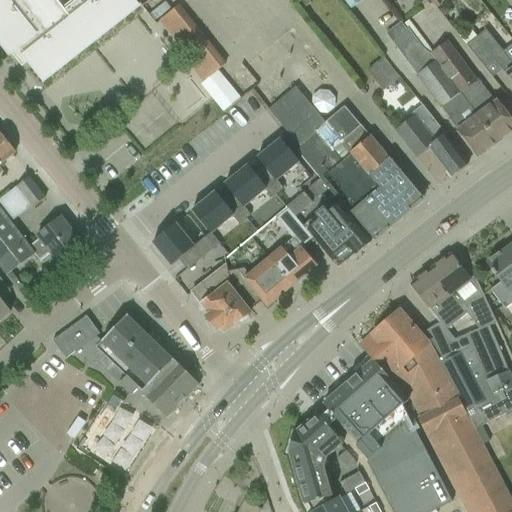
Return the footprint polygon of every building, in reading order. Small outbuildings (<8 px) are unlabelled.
[(41,81),(136,6),(131,0),(74,0),(62,10),(54,0),(0,0),(0,41),(16,61),(21,57),(41,81)] [(327,0),(303,0),(298,3),(314,30),(337,17),(327,0)] [(349,0),(376,36),(387,28),(368,1),(369,0),(349,0)] [(209,47),(199,34),(178,7),(162,20),(160,21),(181,48),(191,60),(187,64),(203,83),(208,79),(218,72),(225,66),(209,47)] [(427,13),(412,28),(434,49),(449,33),(427,13)] [(407,30),(391,43),(397,50),(412,37),(407,30)] [(511,44),(503,53),(485,31),(466,47),(485,70),(494,62),(511,84),(511,44)] [(434,62),(433,63),(438,70),(440,69),(496,145),(511,132),(511,124),(504,114),(496,102),(494,104),(476,81),(475,82),(446,43),(429,56),(434,62)] [(383,59),(366,71),(382,92),(398,80),(383,59)] [(478,159),(496,145),(440,69),(438,70),(433,63),(416,76),(440,109),(441,109),(457,131),(466,143),(478,159)] [(203,83),(201,85),(214,101),(222,111),(239,98),(218,72),(217,72),(209,79),(203,83)] [(388,160),(360,127),(344,107),(324,124),(295,89),(290,93),(268,112),(300,150),(297,153),(319,180),(328,190),(336,200),(338,198),(373,242),(398,221),(422,201),(422,200),(388,160)] [(468,166),(456,150),(452,145),(422,106),(411,115),(413,117),(411,120),(395,132),(416,159),(428,149),(450,179),(468,166)] [(0,165),(11,157),(14,154),(0,135),(0,165)] [(280,141),(257,160),(263,167),(275,183),(277,182),(299,164),(280,141)] [(247,167),(224,186),(230,194),(243,209),(244,209),(265,191),(271,199),(283,190),(277,182),(275,183),(263,167),(254,175),(247,167)] [(33,209),(44,199),(28,179),(16,188),(32,207),(33,209)] [(319,180),(308,190),(316,200),(328,190),(319,180)] [(215,194),(191,212),(209,235),(210,236),(211,235),(232,218),(239,226),(250,216),(244,209),(243,209),(230,194),(221,201),(215,194)] [(303,194),(286,208),(287,210),(294,218),(312,204),(303,194)] [(315,217),(303,227),(306,232),(327,258),(338,271),(373,242),(338,198),(336,200),(323,210),(323,209),(314,216),(315,217)] [(0,270),(5,277),(6,277),(11,273),(34,255),(40,263),(50,255),(57,263),(81,245),(60,218),(36,237),(39,240),(29,248),(11,224),(0,209),(0,270)] [(292,288),(316,267),(301,249),(312,239),(294,218),(287,210),(276,220),(293,241),(269,261),(292,288)] [(175,225),(152,244),(171,268),(179,261),(187,271),(219,245),(211,235),(210,236),(209,235),(193,248),(175,225)] [(252,240),(244,247),(252,257),(260,250),(252,240)] [(505,311),(511,305),(511,245),(486,264),(492,271),(491,273),(494,277),(500,285),(491,291),(505,311)] [(495,322),(482,295),(474,277),(469,280),(450,256),(411,286),(412,287),(423,302),(439,324),(424,333),(442,364),(441,364),(463,410),(482,446),(490,443),(481,427),(511,411),(511,380),(509,374),(488,327),(488,326),(495,322)] [(228,283),(229,285),(244,303),(255,294),(267,308),(292,288),(269,261),(250,277),(245,270),(227,274),(228,283)] [(208,315),(204,318),(216,333),(220,330),(223,334),(235,325),(236,326),(238,323),(242,325),(247,321),(248,316),(250,314),(227,285),(229,285),(228,283),(227,274),(226,266),(201,285),(191,293),(208,315)] [(0,321),(10,314),(0,301),(0,300),(10,293),(0,279),(0,321)] [(398,312),(359,347),(372,362),(373,361),(404,396),(405,398),(406,397),(417,418),(416,419),(464,511),(511,511),(511,504),(498,478),(482,446),(463,410),(441,364),(440,365),(423,346),(426,343),(412,327),(398,312)] [(126,317),(102,343),(97,337),(99,335),(86,317),(52,342),(65,360),(75,353),(92,369),(97,364),(131,398),(138,390),(167,419),(198,387),(126,317)] [(372,362),(323,406),(357,445),(354,447),(366,463),(391,511),(435,511),(452,504),(400,402),(405,398),(404,396),(373,361),(372,362)] [(112,396),(107,405),(114,410),(120,401),(112,396)] [(292,433),(286,454),(287,455),(288,454),(290,455),(304,459),(303,464),(294,466),(292,467),(303,506),(308,504),(330,498),(332,497),(331,495),(324,470),(327,458),(342,445),(328,428),(320,419),(316,415),(294,434),(293,434),(292,433)] [(343,454),(334,462),(344,474),(353,467),(343,454)] [(368,466),(361,469),(364,479),(372,477),(368,466)] [(361,469),(353,472),(357,482),(364,480),(361,469)] [(353,472),(345,474),(349,485),(356,482),(353,472)] [(346,477),(336,482),(338,486),(337,487),(338,489),(349,485),(346,477)] [(365,484),(354,490),(358,497),(368,491),(365,484)] [(338,499),(314,511),(346,511),(339,498),(338,499)]
